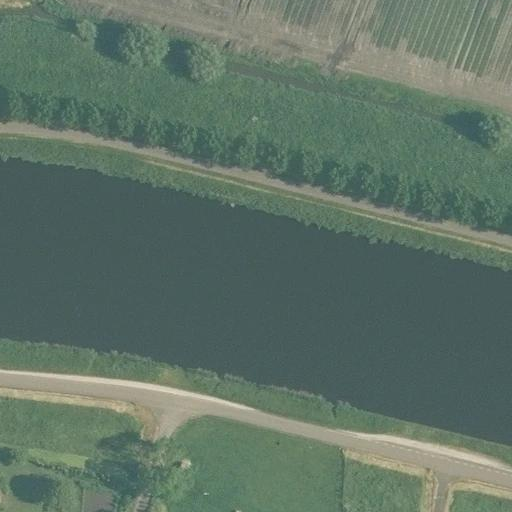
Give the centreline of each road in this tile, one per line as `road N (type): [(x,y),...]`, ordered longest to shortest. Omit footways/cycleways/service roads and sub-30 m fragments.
road 1 (unclassified): [(511,237),(94,133),(0,124)]
road 2 (tertiary): [(511,474),(184,392),(0,370)]
